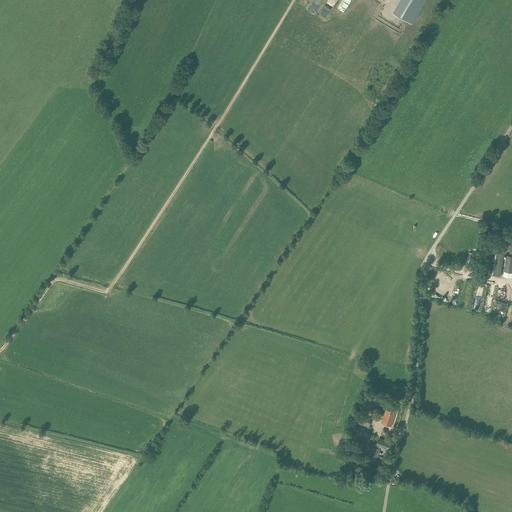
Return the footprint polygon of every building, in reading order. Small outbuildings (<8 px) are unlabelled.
[(412,24),(426,0),(399,0),(393,12),(412,24)] [(489,247),(485,273),(500,276),(504,254),(507,255),(503,277),(511,278),(511,276),(511,244),(509,244),(508,250),(505,249),(489,247)] [(468,252),(465,265),(475,267),(475,265),(477,254),(468,252)] [(508,304),(502,302),(496,300),(493,312),(505,315),(506,310),(500,308),(501,308),(506,309),(508,304)] [(377,396),(371,394),(366,408),(375,411),(376,408),(373,406),(377,396)] [(386,407),(381,423),(392,426),(397,410),(386,407)] [(369,428),(372,421),(361,417),(359,423),(369,428)] [(368,438),(371,432),(351,424),(348,430),(368,438)] [(391,443),(382,440),(379,438),(375,447),(371,445),(367,455),(376,458),(380,448),(388,450),(391,443)]
